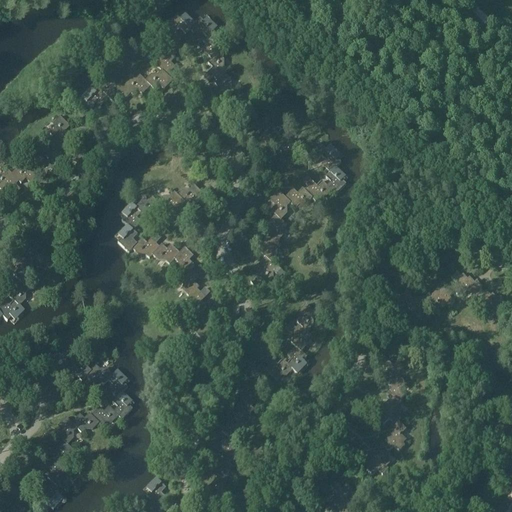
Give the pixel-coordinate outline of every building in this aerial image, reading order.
[(178,15),(167,26),(171,30),(176,34),(182,28),(185,31),(183,33),(185,35),(190,30),(189,30),(195,25),(195,24),(189,19),(182,19),(178,15)] [(195,25),(189,30),(190,30),(198,38),(204,32),(207,35),(205,37),(207,38),(207,39),(213,33),(217,29),(211,23),(204,23),(200,19),(195,24),(195,25)] [(165,43),(162,47),(165,50),(165,49),(173,57),(176,53),(181,58),(186,53),(181,48),(175,42),(178,39),(180,41),(182,39),(176,34),(171,30),(165,36),(165,43)] [(207,38),(203,43),(205,45),(207,43),(210,46),(204,52),(212,60),(218,55),(223,50),(219,46),(219,39),(213,33),(207,39),(207,38)] [(159,63),(156,67),(161,72),(167,77),(175,68),(169,62),(172,59),(173,61),(175,59),(173,57),(165,49),(165,50),(159,56),(159,63)] [(209,74),(204,79),(209,84),(214,79),(217,82),(225,74),(225,75),(228,71),(224,68),(224,61),(218,55),(212,60),(208,65),(210,67),(212,65),(215,68),(209,74)] [(145,82),(150,87),(155,91),(157,89),(155,88),(158,85),(164,91),(173,82),(167,77),(161,72),(158,75),(151,75),(145,82)] [(217,82),(215,84),(217,86),(219,84),(222,87),(216,94),(224,102),(235,91),(231,87),(231,81),(225,75),(225,74),(217,82)] [(123,86),(123,87),(131,94),(133,96),(135,94),(133,93),(136,90),(142,96),(150,87),(145,82),(140,76),(136,80),(129,80),(123,86)] [(104,94),(109,99),(113,104),(115,102),(113,100),(116,97),(123,103),(131,94),(123,87),(123,86),(120,83),(117,87),(110,87),(104,94)] [(87,92),(81,99),(91,108),(93,106),(91,105),(94,101),(101,108),(109,99),(104,94),(98,88),(94,92),(87,92)] [(53,131),(50,135),(53,138),(61,145),(69,137),(63,131),(66,128),(67,129),(69,127),(59,118),(53,124),(53,131)] [(267,132),(256,143),(265,151),(271,145),(274,148),(273,150),(275,152),(277,149),(284,141),(278,135),(271,136),(267,132)] [(47,151),(43,155),(49,160),(55,165),(63,157),(56,151),(59,148),(61,149),(63,147),(61,145),(53,138),(47,144),(47,151)] [(284,141),(277,149),(285,157),(291,151),(294,154),(293,156),(295,158),(299,153),(304,147),(298,141),(291,142),(287,138),(284,141)] [(304,147),(299,153),(308,161),(314,155),(317,158),(315,160),(317,162),(321,157),(326,151),(320,145),(313,145),(309,142),(304,147)] [(326,151),(321,157),(323,159),(325,157),(328,160),(322,166),(330,174),(335,169),(336,169),(341,163),(337,159),(337,152),(330,146),(326,151)] [(33,170),(38,175),(38,176),(42,180),(44,178),(43,176),(46,173),(52,179),(60,170),(55,165),(49,160),(46,163),(39,164),(33,170)] [(11,175),(18,182),(18,183),(21,185),(22,183),(21,181),(24,178),(30,184),(38,176),(38,175),(33,170),(27,165),(24,168),(17,169),(11,175)] [(330,174),(326,178),(328,180),(329,179),(333,182),(327,187),(327,188),(332,192),(331,193),(335,196),(346,185),(342,181),(342,174),(336,169),(335,169),(330,174)] [(0,190),(1,192),(3,190),(1,188),(4,185),(10,191),(15,195),(20,190),(15,186),(18,183),(18,182),(11,175),(8,172),(4,175),(0,175),(0,190)] [(308,179),(303,184),(308,188),(305,192),(304,192),(312,199),(312,200),(315,203),(319,199),(326,199),(331,193),(332,192),(327,188),(327,187),(322,183),(320,185),(322,186),(319,189),(312,183),(308,179)] [(177,197),(185,204),(187,207),(189,205),(187,203),(190,200),(197,206),(205,197),(194,186),(190,190),(183,190),(177,197)] [(72,190),(56,206),(64,213),(79,197),(72,190)] [(285,199),(290,204),(290,205),(294,208),(295,210),(297,208),(299,206),(306,206),(312,200),(312,199),(304,192),(305,192),(302,190),(300,192),(302,193),(299,197),(293,190),(285,199)] [(158,204),(163,209),(168,214),(169,212),(168,210),(169,208),(171,207),(172,208),(177,213),(181,208),(185,204),(177,197),(174,193),(171,197),(164,197),(158,204)] [(273,210),(271,212),(275,216),(281,221),(287,215),(286,208),(290,205),(290,204),(285,199),(279,194),(271,202),(277,208),(274,212),(273,210)] [(136,208),(136,209),(141,214),(146,218),(147,216),(146,215),(149,212),(155,218),(163,209),(158,204),(152,198),(149,202),(142,202),(136,208)] [(125,217),(122,221),(127,227),(127,226),(133,232),(133,231),(141,223),(135,217),(138,214),(139,216),(141,214),(136,209),(136,208),(131,204),(127,208),(125,210),(125,217)] [(269,232),(267,234),(269,236),(277,243),(283,237),(283,230),(286,226),(281,221),(275,216),(267,224),(273,231),(270,234),(269,232)] [(122,239),(118,243),(124,250),(129,254),(132,250),(137,245),(131,239),(134,236),(136,238),(138,236),(133,231),(133,232),(127,226),(127,227),(121,232),(122,239)] [(137,245),(132,250),(138,256),(145,256),(149,260),(152,256),(160,248),(159,248),(156,245),(160,240),(155,235),(151,240),(145,246),(142,243),(144,242),(142,240),(137,245)] [(263,252),(261,254),(265,258),(271,263),(277,257),(277,250),(280,246),(277,243),(269,236),(261,244),(267,250),(264,254),(263,252)] [(21,254),(19,256),(22,258),(29,266),(30,265),(36,259),(35,252),(39,249),(28,238),(20,247),(26,253),(23,256),(21,254)] [(160,248),(152,256),(158,262),(165,262),(169,266),(174,260),(180,254),(179,254),(171,246),(165,253),(162,250),(164,248),(162,246),(159,248),(160,248)] [(180,254),(174,260),(178,263),(178,270),(184,276),(190,271),(194,267),(192,265),(190,266),(187,263),(193,257),(185,249),(179,254),(180,254)] [(15,274),(13,276),(17,280),(18,280),(23,285),(29,279),(29,272),(33,268),(30,265),(29,266),(22,258),(14,267),(20,273),(17,276),(15,274)] [(259,274),(257,276),(267,285),(273,279),(273,272),(277,268),(271,263),(265,258),(257,267),(264,273),(261,276),(259,274)] [(184,276),(179,282),(183,285),(183,292),(189,298),(197,290),(197,291),(199,288),(197,286),(195,288),(192,285),(198,279),(190,271),(184,276)] [(455,293),(454,293),(457,296),(459,294),(462,297),(468,292),(473,297),(474,296),(480,290),(482,288),(477,283),(475,285),(469,278),(467,280),(463,276),(461,278),(457,274),(451,279),(456,285),(451,290),(455,293)] [(257,276),(250,283),(260,293),(267,285),(257,276)] [(11,296),(9,298),(14,302),(19,307),(25,301),(25,294),(29,290),(23,285),(18,280),(17,280),(9,289),(16,295),(13,298),(11,296)] [(449,298),(454,293),(455,293),(451,290),(449,287),(445,291),(443,289),(438,294),(436,292),(430,298),(428,297),(427,298),(423,301),(430,308),(432,310),(437,305),(443,310),(446,307),(448,309),(454,303),(449,298)] [(189,298),(186,301),(190,305),(190,312),(196,318),(201,312),(202,313),(206,308),(204,306),(202,308),(199,305),(205,299),(210,294),(205,289),(200,294),(197,291),(197,290),(189,298)] [(405,305),(409,309),(413,305),(407,298),(410,295),(407,292),(401,297),(394,290),(389,295),(396,301),(392,306),(398,312),(405,305)] [(484,294),(480,290),(474,296),(479,301),(474,306),(480,312),(482,310),(485,314),(491,308),(496,314),(505,305),(500,300),(499,301),(492,295),(490,297),(486,292),(484,294)] [(426,313),(430,308),(423,301),(427,298),(424,295),(418,301),(411,293),(410,295),(407,298),(413,305),(409,309),(415,315),(421,309),(426,313)] [(0,307),(0,314),(2,317),(7,322),(11,318),(18,318),(24,312),(19,307),(14,302),(12,304),(14,306),(11,309),(5,303),(0,307)] [(299,322),(297,324),(299,326),(307,333),(313,327),(313,320),(317,316),(306,306),(297,314),(304,320),(301,324),(299,322)] [(196,318),(191,323),(194,327),(195,334),(201,340),(211,330),(209,328),(207,330),(204,327),(210,321),(202,313),(201,312),(196,318)] [(291,325),(286,330),(291,334),(297,340),(294,343),(293,342),(291,344),(295,348),(301,353),(307,347),(307,340),(311,336),(307,333),(299,326),(296,329),(291,325)] [(287,365),(287,366),(293,371),(292,371),(296,375),(297,375),(303,369),(303,362),(307,358),(301,353),(295,348),(287,356),(294,362),(291,366),(289,364),(287,365)] [(71,366),(70,366),(64,360),(57,360),(54,356),(43,368),(52,376),(58,370),(61,373),(59,374),(61,376),(63,374),(71,366)] [(269,357),(264,362),(269,367),(265,370),(265,371),(271,376),(276,381),(280,377),(287,377),(292,371),(293,371),(287,366),(287,365),(283,361),(281,363),(283,365),(280,368),(273,362),(269,357)] [(383,378),(386,381),(389,378),(396,385),(401,380),(397,376),(404,369),(397,363),(393,367),(386,360),(381,365),(389,373),(383,378)] [(74,363),(70,366),(71,366),(63,374),(72,382),(78,376),(81,379),(79,380),(81,382),(85,378),(91,372),(90,372),(84,366),(77,366),(74,363)] [(96,366),(90,372),(91,372),(85,378),(94,386),(100,380),(103,383),(101,384),(103,386),(107,382),(113,376),(112,376),(106,370),(99,370),(96,366)] [(251,367),(243,376),(249,381),(254,386),(255,386),(258,382),(265,382),(271,376),(265,371),(265,370),(261,366),(259,368),(261,370),(258,373),(251,367)] [(108,391),(116,399),(122,393),(122,394),(127,388),(123,384),(123,379),(123,377),(117,371),(112,376),(113,376),(107,382),(109,383),(111,382),(114,385),(108,391)] [(407,386),(401,380),(396,385),(389,378),(386,381),(385,382),(392,389),(387,395),(389,398),(393,394),(400,401),(404,397),(400,393),(407,386)] [(242,397),(240,399),(242,401),(243,401),(251,408),(257,402),(256,395),(260,391),(255,386),(254,386),(249,381),(241,389),(247,395),(244,398),(242,397)] [(128,399),(122,394),(122,393),(116,399),(112,403),(114,405),(116,404),(119,406),(113,412),(113,413),(118,417),(118,418),(121,420),(122,421),(132,410),(128,406),(128,399)] [(389,420),(394,425),(395,425),(398,422),(400,419),(398,417),(402,414),(396,409),(402,403),(400,401),(393,394),(389,398),(390,398),(388,400),(389,401),(383,407),(385,409),(380,414),(382,416),(378,420),(384,426),(389,420)] [(236,417),(234,419),(239,423),(244,428),(245,428),(250,422),(250,415),(254,411),(251,408),(243,401),(242,401),(234,409),(241,415),(238,418),(236,417)] [(112,424),(118,418),(118,417),(113,413),(113,412),(108,408),(106,410),(108,411),(105,414),(99,408),(91,417),(98,424),(98,425),(101,428),(105,424),(112,424)] [(92,431),(98,425),(98,424),(91,417),(88,415),(87,417),(88,418),(85,421),(79,415),(71,424),(77,429),(76,430),(82,435),(85,431),(92,431)] [(71,424),(66,419),(57,427),(64,433),(61,437),(59,435),(57,437),(61,441),(67,446),(73,440),(73,433),(76,430),(77,429),(71,424)] [(395,425),(394,425),(392,427),(394,428),(387,435),(389,437),(385,441),(387,443),(383,447),(389,453),(394,448),(399,453),(405,447),(403,445),(406,441),(401,436),(406,431),(398,422),(395,425)] [(230,423),(221,432),(227,437),(233,442),(236,439),(243,439),(249,432),(245,428),(244,428),(239,423),(237,424),(239,426),(236,429),(230,423)] [(220,453),(218,455),(221,457),(229,465),(229,464),(235,458),(235,451),(238,447),(233,442),(227,437),(219,446),(225,452),(222,455),(220,453)] [(73,451),(67,446),(61,441),(53,449),(60,455),(57,458),(55,457),(53,459),(55,461),(63,468),(69,462),(69,455),(73,451)] [(7,444),(0,447),(0,452),(9,448),(7,444)] [(389,453),(383,447),(381,445),(376,450),(377,452),(371,458),(373,460),(368,464),(371,467),(366,471),(372,476),(377,471),(383,476),(389,470),(386,468),(390,465),(384,459),(390,454),(389,453)] [(213,456),(208,461),(213,466),(219,472),(216,475),(214,473),(212,475),(217,479),(223,485),(223,484),(229,478),(229,471),(232,467),(229,464),(229,465),(221,457),(217,461),(213,456)] [(47,479),(51,483),(57,488),(63,482),(63,475),(67,471),(63,468),(55,461),(47,469),(54,475),(51,479),(49,477),(47,479)] [(150,493),(146,497),(152,502),(158,507),(166,498),(159,492),(162,489),(164,491),(166,489),(156,479),(150,486),(150,493)] [(210,495),(209,497),(219,507),(225,500),(224,494),(228,489),(223,484),(223,485),(217,479),(209,488),(215,494),(212,497),(210,495)] [(51,483),(43,491),(50,497),(47,501),(45,499),(43,501),(51,508),(53,510),(59,504),(59,499),(59,497),(63,493),(57,488),(51,483)] [(333,501),(335,503),(336,504),(339,501),(346,507),(350,503),(346,498),(353,491),(347,485),(342,490),(335,483),(331,488),(338,495),(333,501)] [(352,511),(356,508),(350,503),(346,507),(339,501),(336,504),(335,503),(334,505),(341,511),(352,511)] [(146,511),(157,511),(158,511),(159,511),(161,511),(162,511),(158,507),(152,502),(146,508),(146,511)]
